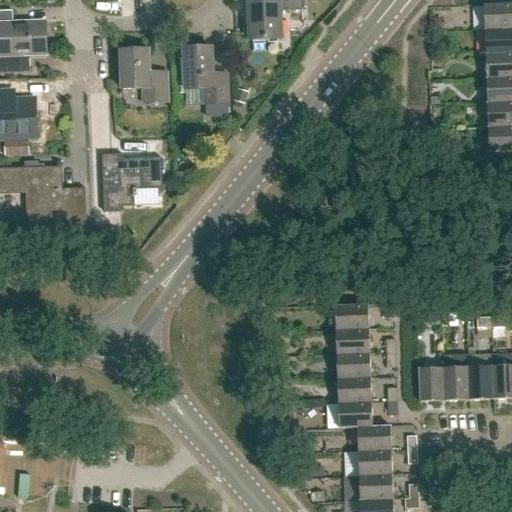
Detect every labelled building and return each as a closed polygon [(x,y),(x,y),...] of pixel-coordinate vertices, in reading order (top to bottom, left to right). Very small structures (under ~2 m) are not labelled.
[(251,41),(282,40),(281,13),(303,12),(302,0),(275,0),(276,4),(250,5),(251,41)] [(486,32),(511,30),(511,5),(485,7),(486,32)] [(0,74),(31,73),(30,56),(47,55),(45,24),(13,25),(13,11),(0,12),(0,74)] [(486,56),(511,55),(511,30),(486,32),(486,56)] [(214,76),(213,49),(184,50),(186,91),(205,91),(205,106),(229,106),(228,76),(214,76)] [(150,80),(149,51),(120,52),(122,92),(142,91),(143,105),(169,104),(167,74),(154,74),(154,80),(150,80)] [(487,80),(511,79),(511,55),(486,56),(487,80)] [(488,105),(511,103),(511,79),(487,80),(488,105)] [(15,94),(0,94),(0,139),(5,139),(6,157),(30,156),(29,138),(37,138),(36,119),(16,120),(15,94)] [(489,129),(511,128),(511,103),(488,105),(489,129)] [(206,134),(217,139),(223,127),(212,122),(206,134)] [(511,128),(489,129),(490,154),(511,153),(511,128)] [(123,161),(123,156),(103,157),(105,215),(121,214),(120,209),(134,208),(134,191),(152,190),(159,190),(163,190),(162,160),(123,161)] [(64,191),(63,169),(0,171),(0,192),(25,192),(27,228),(22,228),(23,243),(73,241),(73,225),(87,224),(86,190),(64,191)] [(160,207),(159,190),(152,190),(134,191),(134,208),(160,207)] [(93,253),(114,252),(114,228),(93,229),(93,253)] [(442,305),(442,314),(456,314),(455,304),(442,305)] [(428,315),(442,314),(442,305),(428,305),(428,315)] [(385,320),(395,320),(395,306),(394,306),(385,306),(385,320)] [(336,333),(370,332),(369,307),(336,308),(336,333)] [(491,319),(492,328),(506,328),(505,318),(491,319)] [(478,329),(492,328),(491,319),(478,319),(478,329)] [(337,357),(370,356),(370,332),(336,333),(337,357)] [(387,355),(396,355),(396,341),(386,341),(387,355)] [(396,355),(387,355),(387,369),(397,369),(396,355)] [(511,400),(511,355),(492,356),(493,368),(494,401),(511,400)] [(338,381),(371,380),(370,356),(337,357),(338,381)] [(444,370),(445,403),(469,402),(469,369),(468,356),(444,357),(444,370)] [(469,402),(494,401),(493,368),(469,369),(469,402)] [(420,404),(445,403),(444,370),(419,371),(420,404)] [(339,406),(372,405),(371,380),(338,381),(339,406)] [(388,404),(398,404),(397,389),(388,390),(388,404)] [(319,398),(320,422),(331,422),(331,397),(319,398)] [(398,404),(388,404),(389,418),(398,417),(398,404)] [(373,429),(373,428),(372,405),(339,406),(340,431),(358,430),(373,429)] [(359,454),(392,453),(391,428),(373,428),(373,429),(358,430),(359,454)] [(408,452),(417,452),(417,438),(407,438),(408,452)] [(337,444),(336,470),(349,470),(349,445),(337,444)] [(329,446),(305,447),(306,464),(330,462),(329,446)] [(417,452),(408,452),(408,466),(418,466),(417,452)] [(359,478),(393,477),(392,453),(359,454),(359,478)] [(360,502),(394,501),(393,477),(359,478),(360,502)] [(410,500),(419,500),(419,486),(409,486),(410,500)] [(353,511),(352,498),(338,499),(338,511),(353,511)] [(419,500),(410,500),(405,501),(405,510),(419,510),(419,500)] [(394,511),(394,501),(360,502),(360,511),(394,511)]
